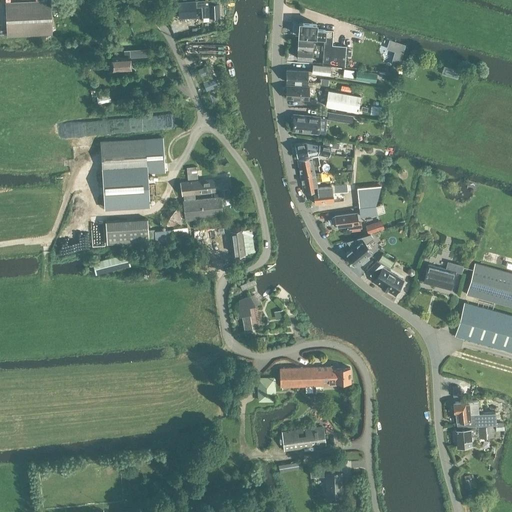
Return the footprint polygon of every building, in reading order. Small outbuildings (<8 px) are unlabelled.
[(214,0),(205,0),(178,1),(179,18),(195,17),(195,7),(202,6),(202,17),(219,16),(219,4),(215,4),(214,0)] [(7,37),(52,34),(50,1),(5,3),(7,37)] [(332,30),(324,29),(324,28),(315,28),(315,23),(298,22),(298,34),(317,36),(323,36),(322,49),(322,56),(321,63),(343,66),(346,45),(331,43),(332,30)] [(297,47),(311,48),(314,48),(315,44),(311,43),(311,38),(297,37),(297,47)] [(390,49),(401,53),(404,44),(393,40),(390,49)] [(222,46),(195,46),(195,54),(222,53),(222,46)] [(311,48),(297,47),(296,57),(302,58),(302,60),(310,61),(311,48)] [(114,71),(133,70),(132,56),(114,58),(114,71)] [(311,72),(329,74),(330,66),(312,64),(311,72)] [(207,66),(198,70),(202,80),(206,90),(215,86),(211,76),(207,66)] [(445,66),(443,73),(459,76),(460,69),(445,66)] [(307,69),(285,69),(285,81),(307,81),(307,69)] [(343,76),(353,77),(354,70),(344,69),(343,76)] [(356,80),(376,83),(377,74),(358,71),(356,80)] [(308,85),(286,85),(286,97),(307,97),(308,85)] [(357,111),(359,95),(327,90),(325,105),(357,111)] [(382,113),(382,104),(372,104),(371,112),(382,113)] [(328,118),(352,122),(353,115),(329,111),(328,118)] [(318,132),(319,116),(293,114),(292,120),(291,122),(291,126),(292,127),(292,130),(302,131),(301,132),(309,133),(309,131),(318,132)] [(158,137),(100,141),(104,209),(150,206),(148,173),(160,172),(165,172),(163,137),(158,137)] [(339,141),(323,138),(322,144),(319,143),(318,144),(317,152),(319,153),(329,155),(330,146),(338,148),(339,141)] [(318,144),(305,141),(294,143),(296,157),(308,154),(317,152),(318,144)] [(297,159),(300,175),(318,171),(317,165),(319,165),(317,156),(297,159)] [(188,179),(198,179),(196,166),(187,167),(188,179)] [(317,187),(330,185),(329,180),(319,181),(318,178),(320,177),(319,171),(318,171),(300,175),(303,191),(313,190),(317,189),(317,187)] [(185,220),(222,216),(220,197),(219,197),(218,188),(230,187),(229,178),(215,179),(215,178),(180,182),(182,195),(183,195),(184,201),(183,201),(185,220)] [(317,189),(313,190),(312,191),(314,203),(332,201),(331,193),(347,191),(346,183),(330,185),(317,187),(317,189)] [(359,188),(360,207),(375,206),(380,186),(359,188)] [(377,204),(379,212),(386,210),(383,202),(377,204)] [(377,214),(375,206),(360,207),(360,215),(377,214)] [(166,208),(167,223),(182,223),(181,207),(166,208)] [(335,225),(335,226),(348,224),(349,229),(361,227),(360,222),(357,223),(356,212),(334,215),(334,216),(332,216),(331,218),(332,223),(333,225),(335,225)] [(366,223),(369,231),(385,226),(382,218),(366,223)] [(146,219),(104,221),(105,244),(148,241),(146,219)] [(156,241),(189,239),(188,228),(155,230),(156,241)] [(234,255),(254,252),(251,229),(231,231),(234,255)] [(368,234),(346,241),(348,244),(351,242),(354,246),(343,254),(353,266),(358,261),(361,264),(368,259),(365,255),(371,251),(366,244),(373,239),(368,234)] [(378,260),(389,267),(393,261),(382,254),(378,260)] [(388,271),(390,268),(376,260),(366,270),(375,278),(373,281),(381,286),(386,289),(388,290),(388,291),(395,295),(400,287),(398,286),(402,279),(388,271)] [(511,306),(511,272),(474,262),(466,293),(511,306)] [(449,289),(454,271),(427,264),(423,281),(449,289)] [(263,328),(258,306),(256,306),(248,295),(239,299),(240,316),(242,316),(245,332),(263,328)] [(455,334),(455,335),(462,337),(511,351),(511,317),(463,304),(455,333),(455,334)] [(335,382),(350,381),(350,367),(335,368),(335,365),(280,367),(281,385),(335,384),(335,382)] [(258,377),(258,401),(276,400),(275,377),(258,377)] [(456,426),(495,423),(494,412),(478,413),(477,400),(469,401),(469,400),(453,402),(454,411),(455,411),(456,426)] [(493,436),(492,425),(478,426),(479,437),(493,436)] [(285,449),(324,444),(322,427),(282,432),(285,449)] [(470,435),(476,435),(476,427),(455,429),(457,446),(471,444),(470,435)] [(280,471),(300,469),(299,462),(279,465),(280,471)] [(317,467),(309,468),(310,476),(325,476),(326,496),(327,496),(327,499),(329,501),(334,501),(336,499),(336,496),(342,496),(341,462),(318,463),(318,467),(317,467)] [(470,488),(473,487),(470,478),(465,480),(464,480),(467,489),(470,488)]
